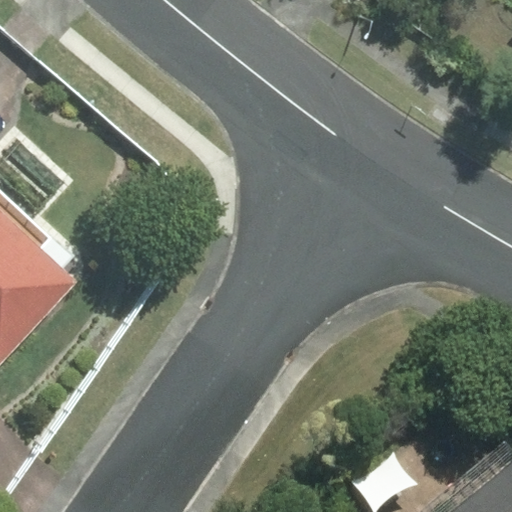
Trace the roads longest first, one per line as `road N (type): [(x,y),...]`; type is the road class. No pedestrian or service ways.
road 1 (residential): [(115,511),(371,155)]
road 2 (residential): [(371,155),(179,0)]
road 3 (residential): [(511,242),(371,155)]
